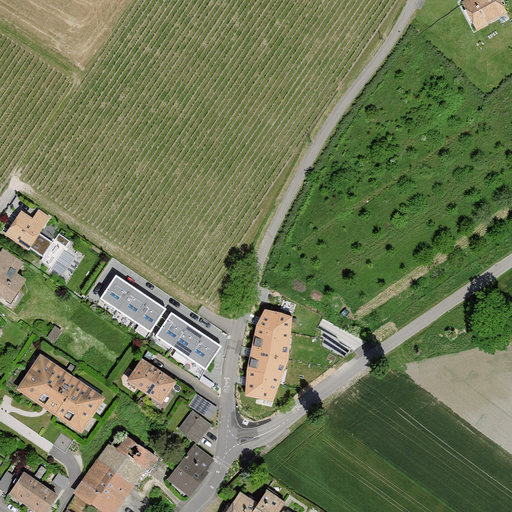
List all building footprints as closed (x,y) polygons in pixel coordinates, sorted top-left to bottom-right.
[(506,11),(500,0),(471,0),(464,4),(475,25),(485,19),(486,22),(506,11)] [(39,211),(32,221),(42,228),(49,218),(39,211)] [(32,221),(22,214),(14,224),(8,233),(29,248),(42,228),(32,221)] [(8,233),(14,224),(9,220),(2,229),(8,233)] [(5,249),(0,256),(0,264),(15,274),(23,262),(5,249)] [(0,293),(10,300),(24,280),(15,274),(0,264),(0,293)] [(100,299),(117,310),(133,287),(116,275),(100,299)] [(117,310),(134,322),(150,298),(133,287),(117,310)] [(134,322),(150,333),(166,309),(150,298),(134,322)] [(291,318),(266,311),(260,322),(258,326),(253,353),(249,370),(248,381),(247,394),(272,400),(287,359),(291,318)] [(172,312),(156,337),(171,348),(188,323),(172,312)] [(188,323),(171,348),(187,358),(204,334),(188,323)] [(204,334),(187,358),(202,369),(219,344),(204,334)] [(102,399),(41,358),(20,388),(81,430),(102,399)] [(159,371),(143,360),(129,380),(145,391),(159,371)] [(175,382),(159,371),(145,391),(161,402),(175,382)] [(197,394),(189,406),(211,420),(218,408),(197,394)] [(211,425),(193,412),(180,429),(198,442),(211,425)] [(156,456),(121,432),(111,444),(144,467),(147,469),(156,456)] [(144,467),(111,444),(100,460),(112,469),(132,484),(144,467)] [(213,461),(194,446),(178,467),(181,469),(174,479),(193,493),(208,474),(205,472),(213,461)] [(112,469),(100,460),(85,482),(97,491),(112,469)] [(108,511),(112,511),(132,484),(112,469),(97,491),(85,482),(77,493),(92,503),(93,501),(108,511)] [(29,502),(40,485),(34,480),(32,482),(23,475),(24,474),(21,471),(14,482),(17,484),(13,491),(29,502)] [(59,471),(55,480),(66,486),(71,477),(59,471)] [(56,497),(47,491),(48,489),(40,485),(29,502),(36,507),(38,505),(47,511),(56,497)] [(278,511),(283,505),(266,492),(256,506),(252,511),(278,511)] [(252,511),(256,506),(239,494),(226,511),(252,511)]
